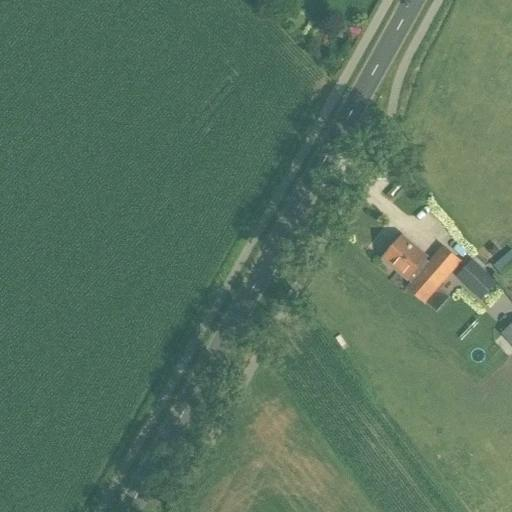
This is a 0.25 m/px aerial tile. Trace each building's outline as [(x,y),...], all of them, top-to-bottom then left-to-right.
[(403,238),(384,260),(410,283),(410,282),(414,285),(410,290),(427,305),(462,266),(445,251),(431,266),(427,263),(429,261),(403,238)] [(511,252),(494,267),(504,280),(511,273),(511,252)] [(474,264),(459,280),(481,301),(496,284),(474,264)] [(459,356),(483,327),(471,317),(447,346),(459,356)] [(511,326),(502,336),(511,346),(511,326)]
